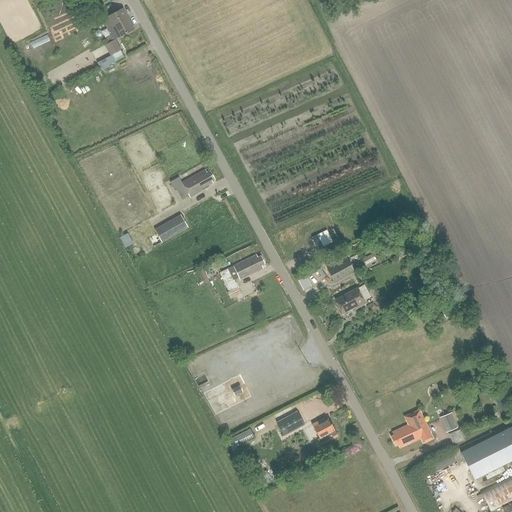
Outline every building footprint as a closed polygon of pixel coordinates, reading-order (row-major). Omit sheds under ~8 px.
[(95,25),(107,19),(97,0),(96,0),(85,6),(95,25)] [(134,28),(132,24),(124,9),(109,17),(119,36),(134,28)] [(47,35),(30,43),(33,49),(50,41),(47,35)] [(115,39),(104,45),(110,56),(121,50),(115,39)] [(205,169),(181,183),(182,184),(190,198),(209,187),(208,186),(212,184),(211,182),(214,180),(209,172),(207,173),(205,169)] [(178,178),(170,183),(174,189),(182,185),(181,183),(178,178)] [(162,243),(188,228),(180,215),(154,230),(162,243)] [(326,230),(311,238),(317,250),(332,243),(326,230)] [(127,234),(120,238),(126,248),(133,244),(127,234)] [(416,246),(406,251),(410,258),(420,254),(416,246)] [(372,254),(361,260),(365,266),(375,260),(372,254)] [(256,256),(229,269),(234,280),(238,278),(239,280),(263,269),(262,266),(265,264),(261,256),(257,258),(256,256)] [(347,259),(327,270),(334,283),(354,272),(347,259)] [(216,263),(198,272),(202,281),(216,275),(219,273),(220,273),(216,263)] [(220,273),(219,273),(231,299),(241,294),(237,287),(234,280),(229,269),(220,273)] [(305,289),(313,285),(308,275),(300,279),(305,289)] [(364,285),(357,289),(363,301),(370,297),(364,285)] [(356,308),(365,304),(363,301),(357,289),(335,300),(343,314),(355,307),(356,308)] [(239,386),(231,389),(235,396),(242,392),(239,386)] [(511,409),(503,390),(492,395),(501,415),(511,409)] [(401,448),(420,438),(423,444),(432,439),(419,411),(404,418),(408,425),(393,433),(395,436),(392,437),(397,446),(399,445),(401,448)] [(294,413),(276,422),(284,437),(301,427),(294,413)] [(450,413),(438,418),(445,433),(446,432),(447,434),(455,431),(454,429),(456,428),(450,413)] [(335,431),(328,419),(322,422),(322,420),(312,425),(319,438),(317,439),(321,446),(337,437),(334,432),(335,431)] [(511,426),(460,453),(474,481),(509,463),(511,467),(511,478),(481,494),(490,511),(511,500),(511,426)] [(250,429),(232,438),(237,447),(254,438),(250,429)] [(451,453),(429,464),(433,473),(455,462),(451,453)] [(266,471),(257,477),(263,487),(270,482),(268,479),(270,478),(266,471)] [(511,503),(502,509),(503,511),(510,511),(511,511),(511,503)]
